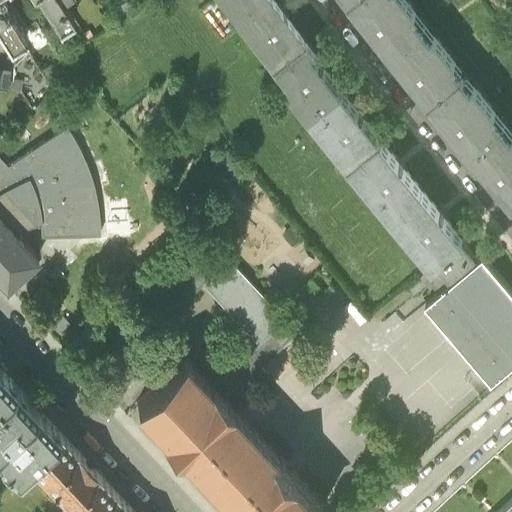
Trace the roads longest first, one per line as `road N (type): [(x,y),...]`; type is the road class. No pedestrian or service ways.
road 1 (residential): [(339,0),(511,223)]
road 2 (residential): [(180,511),(0,321)]
road 3 (residential): [(511,414),(399,511)]
